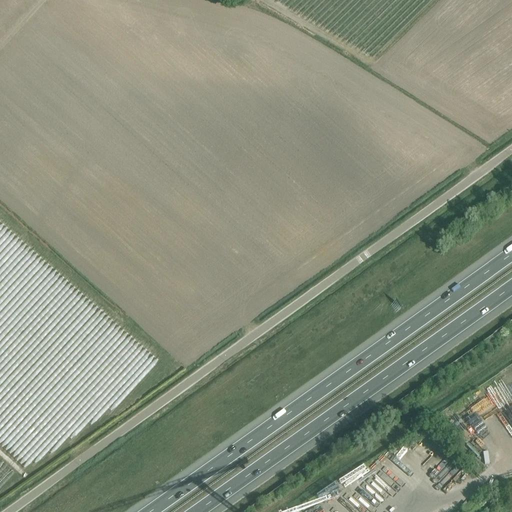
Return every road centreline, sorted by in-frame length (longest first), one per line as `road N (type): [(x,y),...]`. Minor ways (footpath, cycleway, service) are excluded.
road 1 (unclassified): [(8,511),(511,149)]
road 2 (motorway): [(511,253),(151,511)]
road 3 (motorway): [(194,511),(511,286)]
